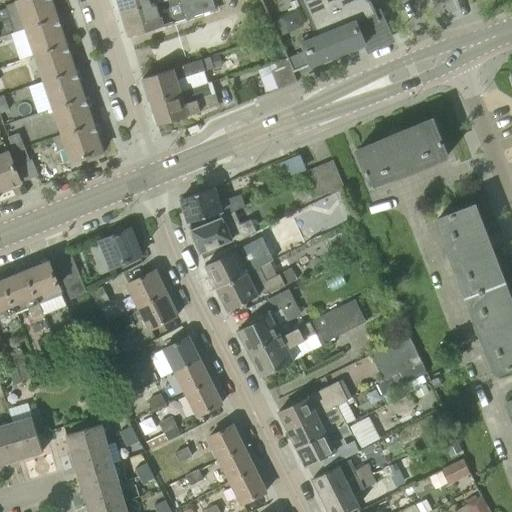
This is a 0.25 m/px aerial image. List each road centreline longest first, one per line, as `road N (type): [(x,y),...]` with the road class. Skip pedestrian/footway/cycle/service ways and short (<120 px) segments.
road 1 (residential): [(143,181),(168,256),(297,511)]
road 2 (tertiary): [(143,181),(458,53)]
road 3 (residential): [(143,181),(90,0)]
road 4 (residential): [(511,198),(458,53)]
road 5 (tertiary): [(0,239),(143,181)]
